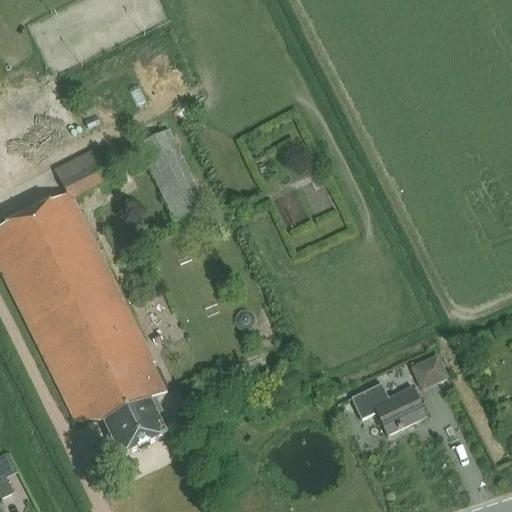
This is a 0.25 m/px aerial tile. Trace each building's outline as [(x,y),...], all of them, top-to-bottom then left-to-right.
[(175,224),(207,209),(172,133),(140,148),(175,224)] [(121,461),(168,438),(159,419),(164,416),(157,403),(169,397),(155,368),(158,366),(80,208),(85,205),(83,200),(113,184),(98,153),(58,173),(71,199),(0,234),(0,271),(77,424),(106,428),(121,461)] [(160,336),(152,340),(154,346),(162,342),(160,336)] [(422,394),(449,382),(438,359),(412,371),(422,394)] [(364,396),(353,401),(363,422),(375,416),(373,411),(376,409),(390,438),(429,420),(413,388),(388,400),(382,388),(364,396)] [(14,495),(0,466),(0,496),(2,501),(14,495)]
